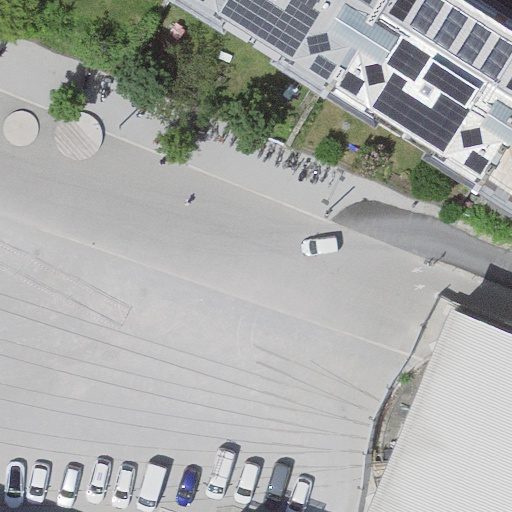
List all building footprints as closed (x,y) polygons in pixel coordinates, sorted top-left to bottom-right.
[(162,0),(181,11),(188,0),(162,0)] [(339,110),(407,0),(188,0),(181,11),(235,45),(239,40),(286,69),(282,75),(339,110)] [(494,206),(511,177),(511,9),(497,0),(407,0),(339,110),(392,143),(395,137),(442,166),(438,172),(494,206)] [(511,177),(494,206),(511,218),(511,177)] [(511,511),(511,334),(451,310),(366,511),(511,511)]
